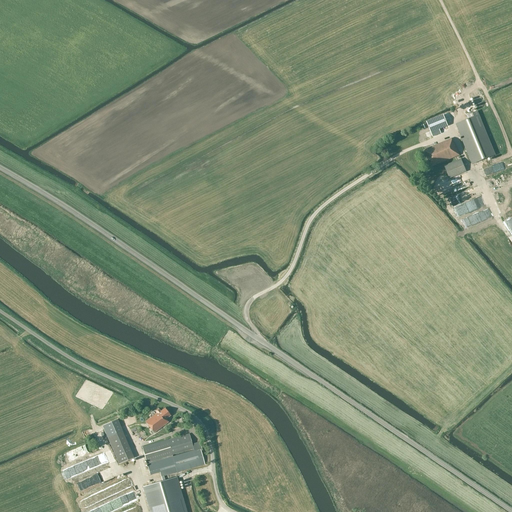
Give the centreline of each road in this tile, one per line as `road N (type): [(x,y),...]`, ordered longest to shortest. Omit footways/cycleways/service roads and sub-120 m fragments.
road 1 (tertiary): [(511,511),(0,168)]
road 2 (unclassified): [(232,511),(219,500),(209,441),(195,418),(83,366),(0,311)]
